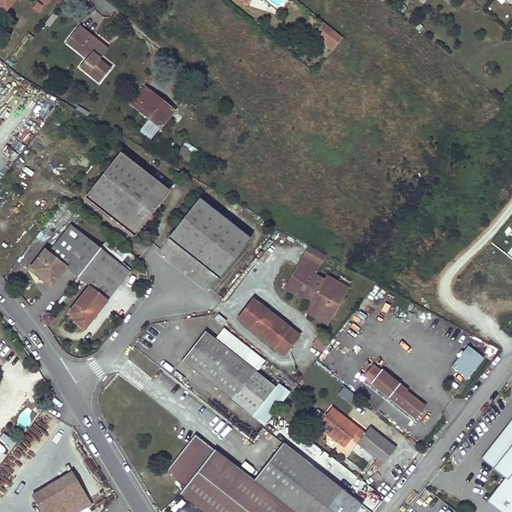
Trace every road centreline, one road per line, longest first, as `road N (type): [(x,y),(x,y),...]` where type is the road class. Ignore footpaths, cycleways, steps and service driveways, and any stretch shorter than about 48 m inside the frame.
road 1 (residential): [(0,294),(28,325),(143,511)]
road 2 (unknown): [(111,349),(251,458)]
